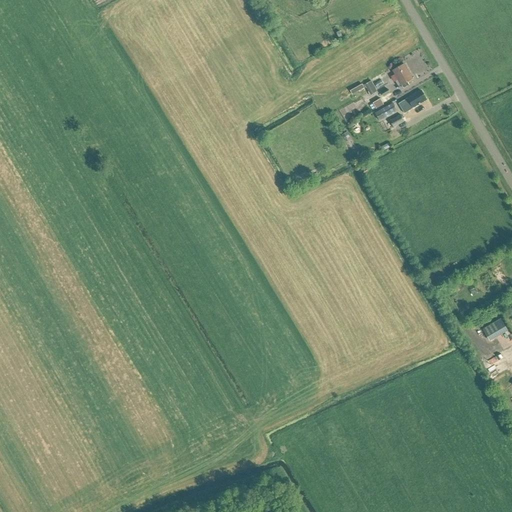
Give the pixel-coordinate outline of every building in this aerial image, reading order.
[(401,85),(402,85),(403,88),(409,85),(407,82),(413,79),(404,64),(393,70),(398,80),(395,81),(398,86),(401,85)] [(370,95),(377,91),(371,81),(364,85),(370,95)] [(362,84),(350,91),(352,95),(365,88),(362,84)] [(421,90),(398,103),(404,113),(426,99),(421,90)] [(392,93),(383,98),(387,104),(396,99),(392,93)] [(381,97),(371,103),(375,110),(385,104),(381,97)] [(375,112),(379,120),(397,111),(392,102),(375,112)] [(390,120),(393,128),(404,121),(401,114),(390,120)] [(381,135),(391,130),(386,119),(375,125),(381,135)] [(511,331),(505,319),(496,324),(505,341),(511,336),(511,331)]
